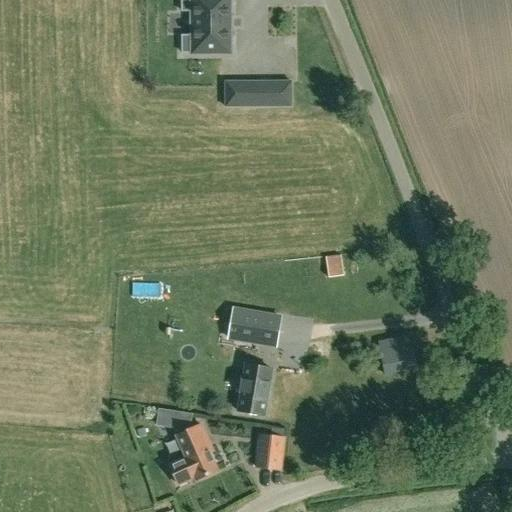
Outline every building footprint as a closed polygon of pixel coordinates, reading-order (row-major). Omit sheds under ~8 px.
[(192,55),(231,55),(230,0),(181,0),(182,12),(191,12),(191,36),(182,36),(182,54),(192,54),(192,55)] [(291,107),(291,83),(251,83),(251,108),(291,107)] [(326,259),(329,279),(342,278),(340,257),(326,259)] [(231,324),(229,338),(275,346),(280,317),(260,314),(233,309),(231,324)] [(385,377),(417,370),(410,334),(377,341),(385,377)] [(241,393),(238,411),(264,416),(272,369),(246,365),(243,380),(240,380),(238,392),(241,393)] [(315,394),(314,369),(298,369),(299,394),(315,394)] [(194,478),(196,481),(217,471),(209,453),(212,451),(201,426),(176,437),(186,458),(169,466),(178,485),(194,478)] [(258,434),(254,469),(282,472),(286,437),(258,434)]
